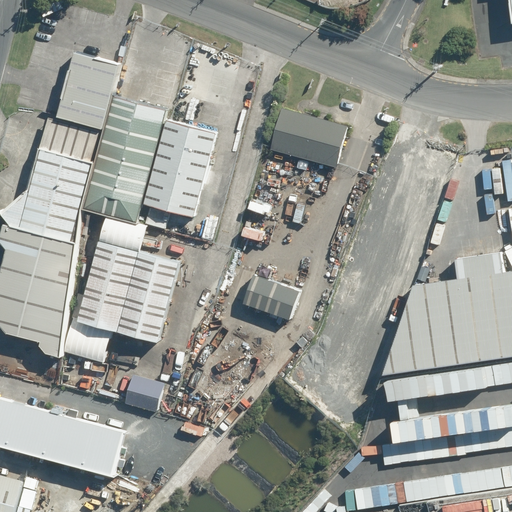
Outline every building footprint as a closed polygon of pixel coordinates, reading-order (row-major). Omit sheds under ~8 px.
[(80,51),(63,115),(110,127),(126,63),(80,51)] [(170,120),(172,110),(120,95),(90,208),(144,223),(149,204),(198,217),(205,193),(216,196),(222,176),(210,173),(221,134),(170,120)] [(278,147),(344,165),(355,125),(288,107),(278,147)] [(5,235),(12,246),(0,294),(0,311),(13,333),(48,341),(47,344),(69,354),(84,241),(76,239),(103,130),(52,118),(34,193),(8,209),(17,224),(9,222),(5,235)] [(418,194),(412,213),(418,215),(424,218),(430,220),(436,202),(443,204),(455,170),(414,156),(403,189),(410,191),(418,194)] [(100,324),(97,334),(135,344),(138,333),(165,341),(186,261),(106,240),(85,320),(100,324)] [(504,250),(459,257),(462,277),(418,283),(390,372),(511,354),(511,269),(507,270),(504,250)] [(240,296),(300,316),(309,289),(249,268),(240,296)] [(131,402),(163,410),(171,382),(139,373),(131,402)] [(0,394),(0,438),(122,472),(133,430),(0,394)] [(0,476),(0,511),(24,511),(30,491),(23,489),(25,483),(0,476)]
